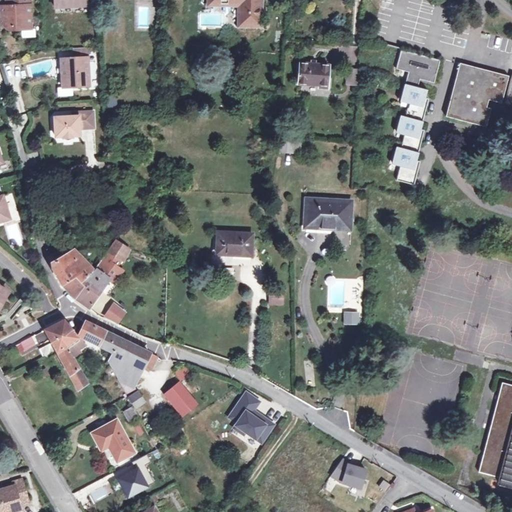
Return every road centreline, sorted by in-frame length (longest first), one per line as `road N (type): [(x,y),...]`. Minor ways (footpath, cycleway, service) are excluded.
road 1 (residential): [(476,511),(247,377),(64,307)]
road 2 (residential): [(0,77),(44,265),(64,307)]
road 3 (residential): [(0,385),(71,511)]
